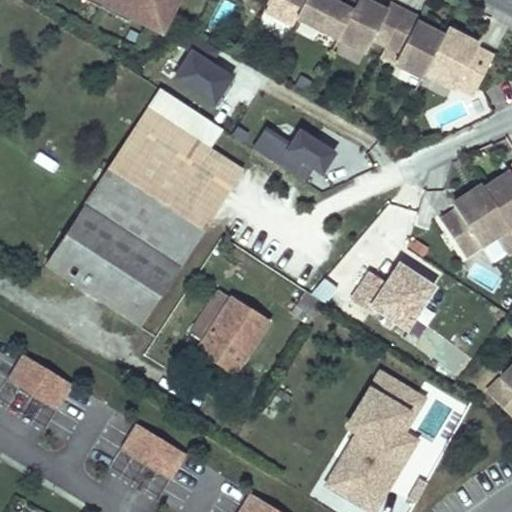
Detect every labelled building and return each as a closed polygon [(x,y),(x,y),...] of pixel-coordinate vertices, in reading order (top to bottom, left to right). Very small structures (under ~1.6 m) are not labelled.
[(107,0),(161,27),(174,0),(107,0)] [(305,0),(303,5),(297,15),(339,36),(356,5),(346,0),(305,0)] [(366,0),(357,0),(356,5),(339,36),(367,50),(374,37),(388,44),(404,11),(390,4),(386,10),(366,0)] [(419,18),(404,11),(388,44),(401,51),(396,62),(424,75),(425,72),(444,35),(417,22),(419,18)] [(462,36),(448,28),(446,32),(455,37),(453,40),(458,43),(462,36)] [(446,32),(444,35),(425,72),(440,79),(443,74),(458,82),(456,87),(475,94),(494,56),(477,48),(479,44),(462,36),(458,43),(453,40),(455,37),(446,32)] [(169,76),(215,105),(235,73),(189,45),(169,76)] [(443,74),(440,79),(456,87),(458,82),(443,74)] [(215,122),(164,89),(150,110),(202,142),(215,122)] [(428,111),(433,128),(465,119),(459,101),(428,111)] [(244,171),(202,142),(150,110),(50,263),(143,324),(244,171)] [(298,124),(288,141),(263,125),(250,146),(310,185),(334,148),(298,124)] [(511,171),(486,188),(510,226),(511,224),(511,166),(509,169),(511,171)] [(483,185),(470,193),(474,200),(480,197),(477,193),(486,188),(483,185)] [(470,193),(454,203),(458,210),(442,219),(465,255),(481,244),(479,239),(494,230),(496,234),(510,226),(486,188),(477,193),(480,197),(474,200),(470,193)] [(479,239),(481,244),(496,234),(494,230),(479,239)] [(412,330),(433,276),(394,261),(387,278),(364,269),(350,307),(412,330)] [(194,332),(208,341),(226,354),(222,359),(239,371),(272,321),(222,289),(194,332)] [(333,305),(310,289),(301,303),(318,314),(323,307),(328,311),(333,305)] [(208,341),(204,346),(222,359),(226,354),(208,341)] [(72,383),(23,353),(8,377),(57,408),(72,383)] [(511,367),(501,378),(505,381),(511,374),(511,367)] [(368,511),(378,511),(417,435),(409,431),(428,394),(376,368),(317,487),(368,511)] [(511,374),(505,381),(501,378),(488,391),(511,415),(511,374)] [(281,412),(283,408),(294,390),(285,384),(272,406),(281,412)] [(307,398),(294,390),(283,408),(296,416),(307,398)] [(138,423),(123,448),(172,478),(187,453),(138,423)] [(283,511),(251,492),(238,511),(283,511)]
